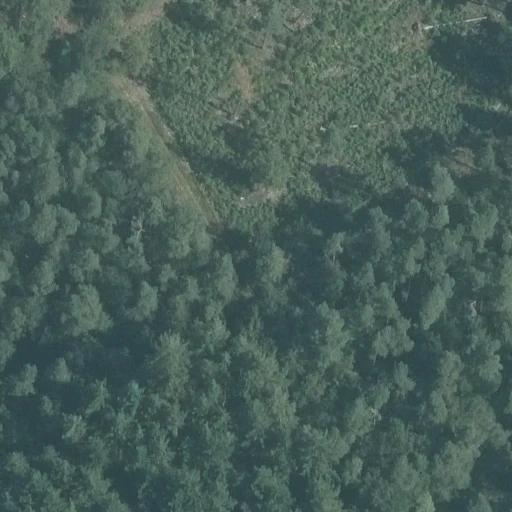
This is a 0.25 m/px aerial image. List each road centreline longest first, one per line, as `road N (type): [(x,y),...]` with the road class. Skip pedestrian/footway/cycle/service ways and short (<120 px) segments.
road 1 (track): [(255,322),(68,0)]
road 2 (track): [(511,154),(255,322)]
road 3 (track): [(219,348),(0,492)]
